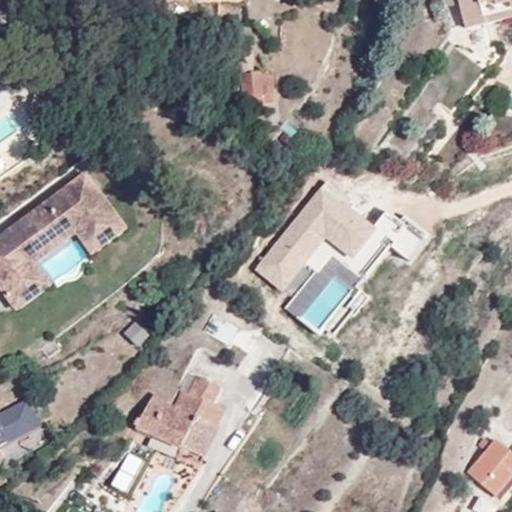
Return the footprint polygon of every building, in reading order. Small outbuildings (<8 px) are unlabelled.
[(511,0),(459,0),(464,25),(488,19),(487,16),(511,10),(511,0)] [(511,10),(487,16),(488,19),(489,22),(511,17),(511,10)] [(273,72),(241,75),(243,96),(275,95),(273,72)] [(88,168),(0,232),(0,284),(17,309),(56,283),(39,261),(79,233),(93,255),(131,228),(88,168)] [(388,206),(375,222),(322,181),(252,270),(290,299),(284,307),(327,340),(393,255),(408,267),(429,239),(388,206)] [(177,406),(156,395),(137,433),(182,457),(184,453),(206,465),(224,430),(220,428),(228,413),(217,408),(225,392),(200,379),(190,397),(183,394),(177,406)] [(0,446),(40,427),(26,399),(0,411),(0,446)] [(497,499),(511,481),(511,452),(495,437),(465,471),(497,499)] [(127,495),(145,460),(128,451),(110,487),(127,495)]
